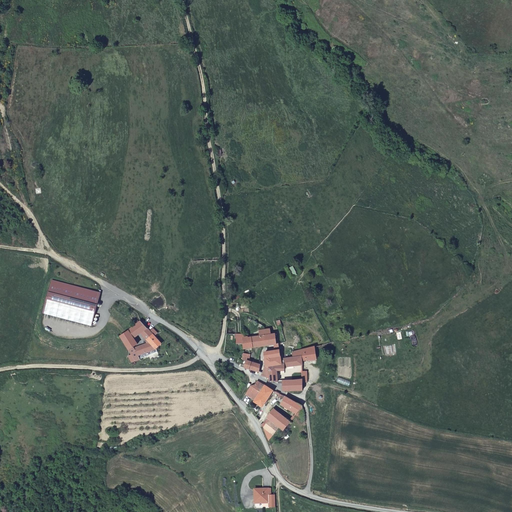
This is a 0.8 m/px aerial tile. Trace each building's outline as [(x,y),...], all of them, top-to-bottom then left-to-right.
[(293,266),(289,268),(294,277),(298,275),(293,266)] [(100,293),(52,280),(44,313),(92,325),(100,293)] [(140,321),(136,325),(130,329),(120,336),(132,354),(128,356),(132,362),(140,359),(133,347),(138,344),(134,338),(141,332),(147,328),(144,325),(146,323),(144,320),(142,323),(140,321)] [(150,355),(158,352),(156,348),(162,343),(154,336),(158,332),(153,328),(150,331),(151,332),(149,335),(147,333),(144,336),(150,342),(152,344),(147,346),(150,355)] [(271,334),(260,336),(244,338),(244,346),(244,348),(271,344),(272,347),(279,346),(279,343),(276,343),(275,334),(271,334)] [(140,359),(150,355),(147,346),(152,344),(150,342),(139,347),(138,344),(133,347),(140,359)] [(315,347),(293,352),(293,356),(286,358),(284,359),(284,360),(282,361),(281,361),(269,366),(270,378),(270,382),(278,382),(278,381),(278,379),(277,371),(285,370),(285,367),(293,366),(302,365),(302,360),(317,358),(315,347)] [(266,366),(269,366),(281,361),(282,361),(280,350),(264,352),(266,366)] [(260,364),(251,362),(249,369),(256,371),(259,372),(260,364)] [(277,371),(278,379),(279,378),(280,378),(279,375),(286,373),(285,370),(277,371)] [(283,390),(303,390),(303,382),(308,382),(307,371),(303,372),(303,380),(293,380),(283,381),(283,390)] [(251,386),(246,395),(255,400),(255,401),(263,407),(273,390),(257,381),(255,385),(251,386)] [(281,404),(297,412),(302,406),(280,394),(278,397),(284,400),(281,404)] [(284,430),(285,428),(290,421),(274,409),(268,417),(270,419),(280,427),(284,430)] [(263,427),(269,440),(280,427),(270,419),(263,427)] [(268,502),(270,502),(269,494),(268,494),(268,491),(269,491),(269,488),(256,488),(256,508),(268,508),(268,502)]
